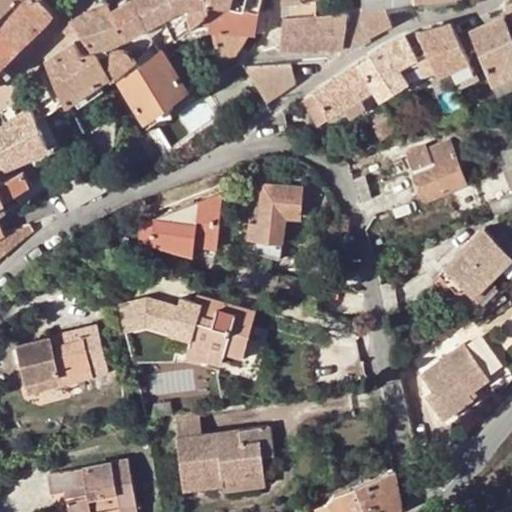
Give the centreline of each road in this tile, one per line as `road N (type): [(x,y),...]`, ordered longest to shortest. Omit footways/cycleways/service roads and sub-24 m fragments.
road 1 (unknown): [(372,313),(158,277)]
road 2 (tertiary): [(425,511),(511,410)]
